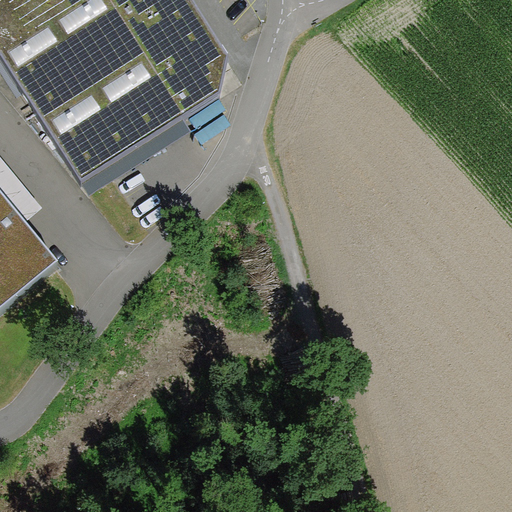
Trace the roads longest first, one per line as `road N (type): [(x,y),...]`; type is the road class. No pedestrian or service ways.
road 1 (residential): [(291,4),(241,145),(22,411),(0,420)]
road 2 (track): [(370,511),(348,412),(261,176),(241,145)]
